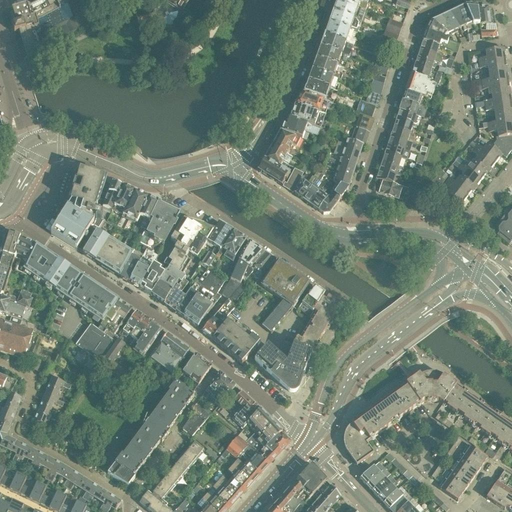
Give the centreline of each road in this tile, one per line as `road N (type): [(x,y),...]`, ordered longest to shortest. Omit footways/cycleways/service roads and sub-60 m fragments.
road 1 (residential): [(283,421),(195,345),(12,219)]
road 2 (residential): [(354,210),(417,18),(453,0)]
road 3 (residential): [(350,304),(165,177)]
road 4 (secondary): [(436,285),(336,368),(309,443)]
road 5 (tertiary): [(230,167),(289,76),(319,0)]
road 6 (secondary): [(337,407),(357,367),(441,301)]
road 7 (residential): [(283,421),(350,304)]
road 8 (tertiary): [(334,234),(230,167)]
